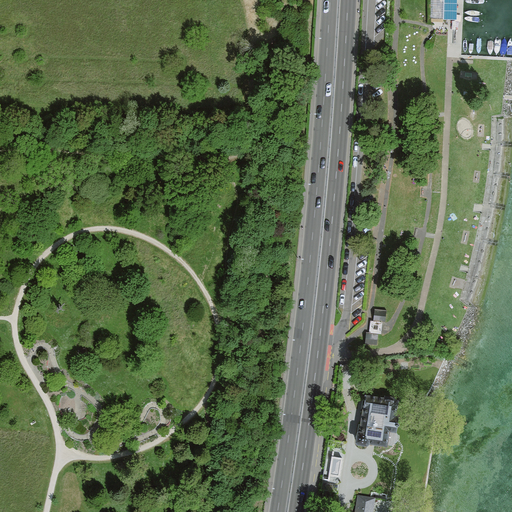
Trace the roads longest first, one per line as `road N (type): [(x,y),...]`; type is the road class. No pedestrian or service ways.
road 1 (primary): [(330,0),(319,167),(277,511)]
road 2 (primary): [(298,511),(327,297),(349,0)]
